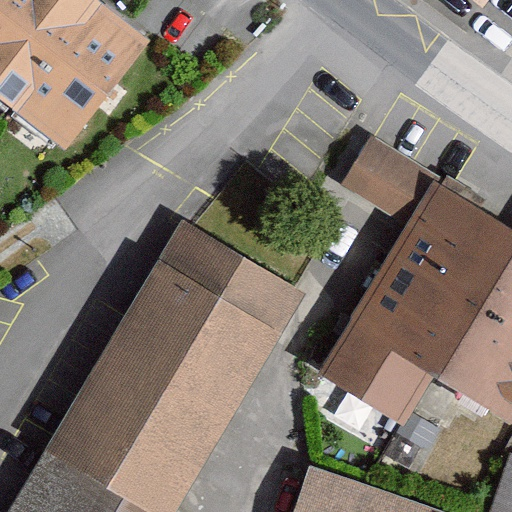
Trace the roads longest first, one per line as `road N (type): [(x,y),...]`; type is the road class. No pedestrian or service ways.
road 1 (unknown): [(392,31),(215,113),(0,258)]
road 2 (tertiary): [(511,122),(354,0)]
